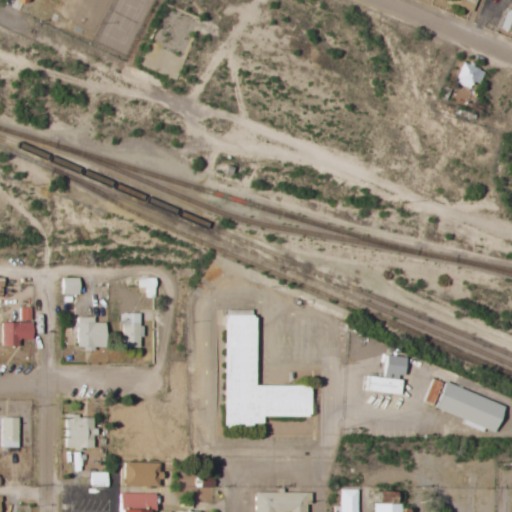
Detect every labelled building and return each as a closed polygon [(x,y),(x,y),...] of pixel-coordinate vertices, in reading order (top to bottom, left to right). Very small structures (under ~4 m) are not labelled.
[(447,0),(447,2),(468,12),(473,0),(447,0)] [(511,2),(509,10),(504,8),(497,28),(511,33),(511,2)] [(482,70),(458,63),(452,83),(468,88),(470,82),(478,84),(482,70)] [(59,294),(75,295),(76,278),(59,278),(59,294)] [(136,287),(144,288),(144,298),(151,298),(152,278),(136,278),(136,287)] [(223,306),(221,428),(263,427),(263,417),(307,416),(310,382),(255,380),(255,308),(223,306)] [(29,321),(28,307),(18,308),(18,321),(29,321)] [(119,347),(136,348),(136,338),(138,338),(139,313),(119,313),(119,347)] [(101,322),(91,323),(91,317),(74,317),(74,349),(102,348),(101,322)] [(0,322),(0,346),(16,346),(16,340),(29,340),(29,322),(0,322)] [(381,376),(401,377),(402,357),(382,356),(381,376)] [(396,394),(398,380),(364,375),(362,389),(396,394)] [(421,401),(430,406),(441,383),(431,379),(421,401)] [(491,433),(501,405),(441,383),(432,409),(462,420),(460,425),(481,432),(482,429),(491,433)] [(65,412),(78,412),(78,416),(93,416),(92,447),(64,446),(65,412)] [(15,418),(0,417),(0,447),(14,448),(15,418)] [(125,461),(158,463),(158,470),(161,470),(160,481),(157,481),(157,485),(124,484),(121,483),(121,476),(124,476),(125,461)] [(89,469),(108,470),(107,486),(89,485),(89,469)] [(336,511),(354,511),(355,490),(337,490),(336,511)] [(254,511),(254,491),(305,491),(305,511),(254,511)] [(147,508),(147,511),(118,511),(119,493),(155,493),(155,508),(147,508)] [(371,511),(398,511),(399,504),(390,504),(390,494),(372,493),(371,511)]
